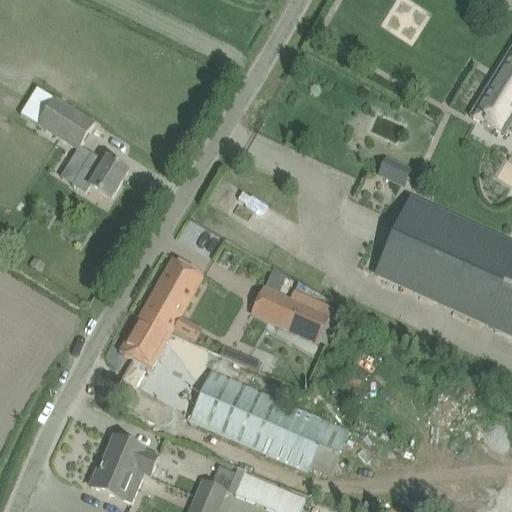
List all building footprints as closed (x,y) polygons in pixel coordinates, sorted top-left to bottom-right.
[(511,50),(470,119),(503,139),(511,123),(511,50)] [(37,129),(77,153),(94,125),(54,100),(37,129)] [(129,175),(112,164),(106,161),(105,164),(92,156),(72,188),(86,197),(90,190),(111,203),(129,175)] [(386,161),(378,178),(403,189),(407,180),(398,176),(402,168),(386,161)] [(511,248),(411,202),(376,277),(511,338),(511,248)] [(140,319),(172,337),(205,280),(173,262),(140,319)] [(335,310),(293,292),(277,330),(318,348),(335,310)] [(172,337),(140,319),(119,355),(152,373),(172,337)] [(240,356),(237,364),(259,374),(262,365),(240,356)] [(190,420),(188,424),(307,476),(309,472),(331,480),(344,451),(319,440),(327,423),(292,408),(210,373),(190,420)] [(134,472),(151,479),(159,460),(143,453),(115,440),(105,464),(133,476),(134,472)] [(381,454),(423,458),(424,447),(383,443),(381,454)] [(133,476),(105,464),(100,475),(97,474),(91,490),(132,507),(144,477),(150,480),(151,479),(134,472),(133,476)] [(244,476),(235,498),(268,511),(301,511),(305,502),(244,476)] [(219,509),(225,494),(203,485),(197,499),(219,509)] [(197,499),(191,511),(217,511),(219,509),(197,499)]
